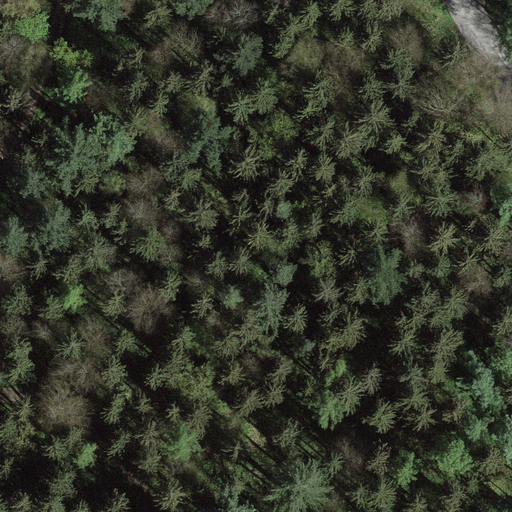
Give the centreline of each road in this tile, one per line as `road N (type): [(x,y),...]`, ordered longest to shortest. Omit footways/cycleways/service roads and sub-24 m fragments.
road 1 (track): [(58,394),(152,402),(511,496)]
road 2 (track): [(149,511),(58,394),(0,390)]
road 3 (track): [(65,0),(31,110),(0,170)]
